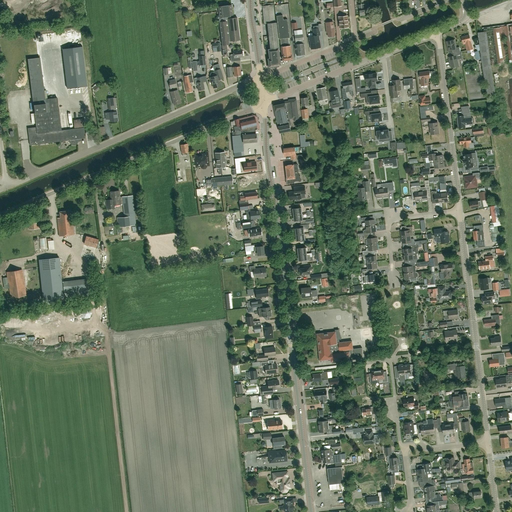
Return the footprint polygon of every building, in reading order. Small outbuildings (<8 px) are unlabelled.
[(273,5),(273,3),(262,4),(262,6),(263,6),(265,24),(269,23),(272,49),(268,49),(270,59),(268,59),(269,67),(280,65),(278,48),(279,48),(276,22),(275,22),(273,5)] [(361,15),(369,14),(368,8),(367,9),(366,4),(362,5),(362,9),(360,9),(361,15)] [(218,7),(220,17),(219,17),(219,25),(220,25),(222,45),(229,44),(228,41),(230,41),(230,44),(236,43),(235,40),(239,40),(237,17),(230,18),(230,16),(233,16),(231,5),(218,7)] [(288,38),(289,38),(287,19),(283,20),(282,15),(276,16),(279,39),(280,39),(288,38)] [(348,26),(349,25),(349,23),(348,22),(347,22),(347,16),(339,17),(340,28),(348,27),(348,26)] [(334,37),(334,36),(333,22),(325,23),(326,31),(327,31),(328,36),(329,36),(329,38),(334,37)] [(480,50),(483,67),(481,67),(481,69),(482,69),(482,70),(483,69),(485,80),(487,97),(496,96),(493,78),(491,65),(508,63),(504,38),(505,38),(509,63),(511,62),(511,24),(484,29),(484,32),(478,32),(480,44),(475,45),(477,51),(474,52),(476,60),(481,59),(479,51),(480,50)] [(316,28),(313,29),(312,29),(314,36),(309,37),(311,48),(320,47),(317,36),(320,35),(318,25),(316,26),(316,28)] [(297,55),(305,54),(303,35),(298,35),(298,34),(297,34),(297,31),(294,31),(296,44),(295,44),(297,55)] [(470,50),(473,49),(469,35),(461,37),(463,44),(465,44),(467,50),(467,51),(468,54),(471,53),(470,50)] [(288,38),(280,39),(283,60),(292,59),(291,46),(289,46),(288,38)] [(454,40),(448,41),(449,46),(448,46),(450,53),(453,52),(454,56),(449,57),(450,61),(451,61),(452,68),(459,66),(456,55),(461,54),(459,47),(456,48),(454,40)] [(67,88),(87,86),(82,46),(77,47),(76,43),(67,44),(67,48),(62,49),(67,88)] [(221,51),(220,43),(212,44),(212,48),(216,48),(217,52),(221,51)] [(234,58),(243,57),(242,50),(233,51),(233,54),(230,55),(231,62),(234,61),(234,58)] [(57,98),(45,99),(40,58),(28,59),(36,127),(28,128),(30,145),(69,140),(70,142),(70,143),(71,144),(73,145),(74,145),(76,144),(77,144),(77,143),(78,142),(78,141),(81,141),(81,139),(85,138),(84,128),(61,131),(57,98)] [(213,66),(214,71),(216,76),(210,77),(213,88),(221,86),(219,79),(223,78),(220,69),(219,64),(213,66)] [(233,67),(231,67),(226,67),(227,77),(233,76),(232,72),(234,72),(234,76),(241,75),(240,66),(233,67)] [(427,78),(430,77),(429,71),(420,73),(421,82),(427,81),(427,78)] [(377,73),(372,74),(372,73),(370,73),(370,74),(366,74),(366,82),(368,82),(369,88),(376,87),(375,81),(378,81),(377,73)] [(192,92),(190,83),(193,82),(192,75),(189,75),(184,76),(184,82),(187,93),(192,92)] [(195,86),(197,85),(198,90),(204,89),(202,77),(197,78),(194,78),(195,86)] [(414,83),(413,78),(404,79),(405,89),(410,88),(410,90),(414,89),(413,83),(414,83)] [(170,89),(177,87),(175,79),(169,81),(169,84),(170,89)] [(393,81),(394,87),(390,88),(391,98),(397,97),(397,90),(401,90),(400,80),(393,81)] [(352,87),(353,86),(352,82),(343,84),(344,88),(345,88),(346,92),(350,91),(351,96),(354,95),(352,87)] [(320,101),(328,99),(325,87),(317,89),(320,101)] [(170,92),(172,97),(174,105),(181,103),(177,90),(170,92)] [(341,103),(338,90),(330,92),(333,105),(341,103)] [(371,92),(361,94),(361,98),(366,97),(369,97),(370,104),(380,103),(380,100),(380,99),(380,97),(379,96),(379,95),(377,95),(372,96),(371,92)] [(420,105),(431,103),(430,97),(425,98),(425,95),(419,96),(420,105)] [(306,108),(310,107),(309,105),(308,99),(308,97),(302,98),(303,106),(306,106),(306,108)] [(285,103),(274,105),(278,123),(280,123),(281,127),(279,127),(280,133),(292,130),(290,120),(300,118),(296,101),(295,100),(292,104),(290,103),(285,104),(285,103)] [(374,110),(365,111),(365,115),(371,114),(372,122),(382,120),(382,118),(383,117),(382,115),(382,114),(381,113),(374,114),(374,110)] [(110,121),(117,121),(116,112),(109,112),(110,121)] [(465,128),(465,124),(473,123),(473,117),(467,117),(467,115),(464,116),(458,116),(459,128),(465,128)] [(74,128),(84,127),(83,118),(73,120),(74,128)] [(242,133),(242,135),(245,132),(248,132),(255,130),(257,129),(256,126),(254,118),(240,121),(241,130),(242,133)] [(431,134),(439,133),(438,122),(429,123),(431,134)] [(389,129),(376,131),(377,132),(376,132),(377,137),(377,139),(385,139),(385,141),(393,140),(392,131),(389,131),(389,129)] [(256,141),(256,134),(255,130),(248,132),(245,132),(242,135),(232,136),(234,153),(244,151),(243,142),(246,142),(256,141)] [(305,134),(300,135),(301,147),(309,146),(309,141),(305,142),(305,134)] [(472,143),(471,143),(471,138),(460,138),(461,144),(464,144),(464,148),(469,147),(469,148),(471,148),(472,148),(473,147),(474,146),(474,145),(473,144),(473,143),(472,143)] [(186,152),(189,152),(187,144),(180,145),(182,153),(182,156),(187,155),(186,152)] [(295,148),(284,149),(285,156),(291,155),(292,160),(305,158),(304,154),(296,156),(295,148)] [(221,167),(225,167),(224,152),(215,153),(216,168),(217,168),(217,170),(218,170),(218,174),(222,174),(221,167)] [(430,154),(422,155),(422,158),(429,158),(430,163),(443,161),(442,155),(437,156),(437,153),(430,154)] [(464,159),(463,159),(464,163),(465,163),(465,167),(471,167),(471,170),(477,169),(477,166),(473,166),(472,158),(476,158),(475,153),(464,155),(464,159)] [(203,169),(205,169),(206,167),(206,166),(209,166),(208,154),(202,154),(202,156),(201,156),(197,156),(196,157),(195,158),(196,163),(197,163),(198,164),(201,164),(201,165),(201,167),(203,169)] [(392,159),(384,160),(384,164),(392,163),(393,167),(398,166),(397,158),(392,159)] [(256,170),(255,162),(248,162),(243,162),(244,172),(249,171),(249,170),(256,170)] [(301,181),(301,180),(301,179),(300,179),(300,176),(299,176),(297,164),(286,166),(288,184),(295,183),(295,181),(299,181),(300,181),(301,181)] [(473,177),(465,178),(466,181),(465,182),(465,184),(466,184),(467,188),(473,187),(473,186),(476,185),(475,179),(480,178),(479,173),(473,174),(473,177)] [(212,186),(233,184),(232,176),(211,178),(212,186)] [(366,191),(370,191),(369,181),(363,182),(364,188),(358,189),(359,201),(367,200),(366,191)] [(420,188),(422,201),(428,200),(427,190),(426,191),(426,189),(429,189),(428,181),(425,181),(426,188),(420,188)] [(420,186),(411,187),(412,195),(415,195),(416,201),(422,201),(420,188),(420,186)] [(290,201),(295,200),(296,201),(300,200),(300,199),(305,199),(304,193),(305,193),(304,187),(294,188),(295,193),(289,193),(290,201)] [(110,192),(111,199),(106,200),(107,209),(115,208),(114,205),(121,204),(123,203),(124,214),(125,217),(117,218),(118,227),(136,225),(135,213),(133,195),(122,197),(121,197),(121,199),(120,199),(120,198),(119,191),(110,192)] [(435,203),(442,202),(441,193),(437,194),(437,191),(431,192),(432,199),(435,199),(435,203)] [(481,201),(487,199),(486,191),(479,192),(481,201)] [(245,193),(245,196),(240,197),(241,200),(246,200),(257,198),(256,192),(245,193)] [(498,205),(490,206),(492,223),(490,223),(492,242),(499,241),(497,225),(501,225),(500,219),(498,205)] [(59,236),(74,235),(72,219),(71,219),(71,215),(69,215),(68,211),(60,212),(60,218),(57,218),(59,236)] [(247,219),(251,219),(259,218),(259,211),(250,212),(246,213),(247,216),(247,219)] [(365,221),(366,227),(375,225),(375,219),(369,220),(368,217),(362,218),(362,221),(365,221)] [(299,225),(300,228),(296,228),(296,235),(304,234),(304,229),(309,229),(308,224),(299,225)] [(364,231),(364,236),(371,235),(370,232),(376,231),(375,225),(366,227),(366,230),(365,230),(364,231)] [(401,231),(401,237),(411,236),(415,236),(415,234),(414,233),(413,232),(413,227),(406,228),(407,230),(401,231)] [(435,237),(437,236),(440,236),(441,243),(449,242),(448,231),(442,232),(441,229),(436,230),(434,230),(435,237)] [(474,231),(474,235),(475,240),(480,239),(481,241),(484,241),(483,230),(480,230),(474,231)] [(371,235),(364,236),(364,239),(367,239),(368,245),(378,244),(377,238),(371,238),(371,235)] [(418,241),(414,242),(414,239),(411,239),(411,236),(401,237),(402,243),(408,243),(408,246),(419,244),(418,241)] [(86,238),(83,244),(95,248),(97,242),(86,238)] [(366,249),(366,251),(363,251),(363,254),(370,254),(369,250),(378,249),(378,244),(368,245),(369,248),(366,249)] [(403,249),(403,255),(415,254),(416,254),(415,250),(415,248),(419,247),(419,244),(408,246),(409,248),(403,249)] [(258,255),(264,254),(263,246),(257,247),(254,247),(254,245),(250,246),(245,246),(245,251),(251,251),(254,251),(257,251),(258,255)] [(307,254),(298,255),(299,261),(307,260),(307,261),(313,261),(313,257),(312,257),(312,256),(315,255),(315,252),(312,253),(307,254)] [(370,254),(363,254),(360,255),(360,257),(364,256),(364,259),(367,259),(367,263),(377,262),(376,256),(370,257),(370,254)] [(415,254),(403,255),(404,261),(410,260),(410,263),(415,263),(417,263),(417,259),(414,260),(413,257),(414,257),(415,256),(415,254)] [(489,260),(494,260),(493,256),(486,256),(487,261),(479,262),(480,269),(490,268),(489,260)] [(63,297),(59,257),(39,259),(43,300),(63,297)] [(362,270),(362,273),(369,272),(368,269),(378,268),(377,262),(367,263),(368,269),(362,270)] [(403,267),(404,273),(416,272),(415,266),(415,263),(410,263),(409,264),(409,267),(403,267)] [(442,272),(444,272),(444,278),(450,277),(450,271),(453,271),(452,268),(453,268),(454,268),(453,265),(452,265),(452,264),(441,265),(442,272)] [(254,277),(266,276),(265,268),(255,269),(255,266),(249,267),(250,272),(254,272),(254,277)] [(309,269),(311,269),(311,266),(304,266),(305,268),(300,269),(301,275),(301,276),(302,277),(303,277),(304,277),(305,276),(305,275),(305,274),(309,273),(309,269)] [(26,295),(22,270),(7,272),(11,297),(26,295)] [(369,275),(369,272),(362,273),(362,276),(366,275),(366,282),(376,281),(375,274),(369,275)] [(417,278),(417,277),(418,276),(418,273),(417,272),(416,272),(404,273),(404,279),(411,279),(411,281),(417,280),(417,278)] [(68,278),(68,281),(69,291),(87,289),(86,278),(79,279),(78,277),(68,278)] [(493,278),(491,278),(486,278),(480,278),(481,287),(484,287),(484,289),(489,288),(488,282),(494,282),(493,278)] [(436,298),(436,295),(438,295),(438,293),(439,293),(439,299),(451,298),(451,292),(445,292),(445,287),(438,288),(439,291),(438,291),(437,289),(428,289),(429,293),(431,292),(432,298),(435,298),(436,298)] [(316,290),(311,291),(311,288),(302,289),(301,289),(301,293),(302,293),(303,298),(309,297),(312,296),(317,296),(316,290)] [(261,296),(268,295),(267,289),(260,290),(260,289),(255,290),(256,298),(261,297),(261,296)] [(492,298),(495,298),(494,292),(488,293),(488,296),(482,297),(483,303),(493,302),(492,298)] [(82,310),(86,319),(94,315),(91,307),(82,310)] [(266,317),(266,316),(271,316),(270,307),(262,308),(258,309),(259,315),(259,317),(263,316),(263,317),(264,317),(266,317)] [(444,311),(445,316),(445,318),(449,318),(449,319),(458,318),(457,310),(448,311),(444,311)] [(484,320),(485,326),(500,324),(499,314),(492,315),(492,319),(484,320)] [(247,326),(253,326),(254,333),(262,332),(261,324),(253,325),(252,316),(246,317),(247,326)] [(265,338),(273,337),(272,331),(272,326),(264,327),(265,338)] [(454,338),(457,338),(456,330),(453,330),(453,331),(449,331),(445,331),(447,343),(454,342),(454,338)] [(354,359),(354,357),(353,353),(356,353),(356,358),(364,357),(362,340),(354,341),(355,346),(352,346),(352,341),(337,343),(335,332),(317,334),(320,360),(331,359),(331,362),(350,360),(354,359)] [(492,345),(502,344),(501,336),(497,337),(497,338),(491,338),(492,345)] [(264,348),(265,355),(256,356),(257,361),(261,360),(261,361),(268,360),(268,359),(267,356),(275,355),(274,347),(264,348)] [(504,365),(504,362),(505,362),(504,354),(498,354),(498,357),(494,358),(494,359),(489,360),(490,367),(499,366),(499,365),(504,365)] [(268,360),(261,361),(261,366),(265,365),(266,374),(277,372),(276,364),(268,365),(268,362),(268,360)] [(405,365),(404,365),(405,374),(409,374),(409,377),(414,376),(414,370),(411,371),(410,364),(409,364),(409,363),(405,364),(405,365)] [(405,374),(404,365),(403,365),(403,364),(399,365),(399,366),(398,366),(399,372),(396,373),(397,378),(402,377),(402,375),(405,374)] [(457,378),(466,377),(464,366),(457,366),(457,364),(447,365),(448,368),(450,370),(454,369),(454,373),(457,372),(457,378)] [(257,378),(257,370),(249,371),(250,379),(257,378)] [(389,377),(387,377),(387,376),(384,376),(383,370),(378,371),(379,380),(382,379),(383,382),(388,382),(388,381),(390,381),(389,377)] [(434,378),(434,376),(433,370),(424,371),(425,379),(434,378)] [(379,380),(378,371),(372,371),(372,378),(369,378),(370,384),(379,383),(379,380)] [(328,372),(321,373),(313,374),(314,381),(322,380),(322,379),(326,379),(326,380),(329,379),(328,372)] [(506,383),(511,383),(511,379),(506,380),(506,378),(502,378),(502,379),(496,380),(497,387),(507,386),(506,383)] [(260,387),(260,395),(272,394),(272,389),(279,388),(278,380),(268,381),(268,386),(260,387)] [(327,401),(326,397),(327,397),(326,391),(315,392),(315,398),(320,398),(320,401),(327,401)] [(453,395),(454,401),(468,399),(467,393),(461,394),(461,391),(455,392),(455,394),(453,395)] [(259,402),(262,402),(262,404),(266,403),(265,396),(261,396),(258,396),(259,402)] [(376,396),(377,400),(372,400),(373,407),(371,408),(362,408),(363,416),(367,415),(367,417),(372,416),(371,414),(375,414),(375,413),(379,413),(377,400),(378,400),(378,396),(376,396)] [(404,400),(404,403),(404,407),(415,406),(415,409),(419,409),(418,402),(414,402),(414,397),(411,398),(411,399),(404,400)] [(496,406),(505,405),(504,398),(495,399),(496,406)] [(271,409),(275,409),(280,408),(281,408),(281,403),(280,403),(279,399),(269,400),(270,407),(271,407),(271,409)] [(468,399),(454,401),(454,407),(456,407),(457,409),(463,409),(463,406),(469,405),(468,399)] [(498,421),(509,420),(508,411),(505,412),(505,413),(497,414),(498,421)] [(463,432),(470,431),(469,421),(465,421),(465,418),(459,418),(460,422),(462,422),(463,432)] [(438,428),(438,425),(437,419),(433,420),(433,421),(430,421),(431,424),(427,424),(428,433),(435,433),(434,428),(438,428)] [(268,430),(282,428),(281,420),(274,421),(274,420),(267,421),(268,430)] [(410,433),(414,432),(413,422),(408,423),(404,423),(405,433),(410,433)] [(428,433),(427,424),(424,425),(423,422),(417,423),(418,430),(421,430),(422,434),(428,433)] [(366,436),(364,436),(364,444),(374,443),(374,435),(373,435),(372,430),(366,431),(366,436)] [(284,443),(285,443),(284,436),(272,437),(273,444),(277,444),(278,448),(282,448),(282,446),(285,445),(284,443)] [(511,440),(509,441),(508,437),(501,438),(502,447),(509,447),(509,446),(511,445),(511,440)] [(269,451),(270,462),(287,460),(286,451),(275,452),(275,451),(269,451)] [(336,463),(342,462),(341,454),(334,454),(334,455),(323,456),(323,462),(327,462),(327,463),(334,462),(336,463)] [(391,455),(387,456),(387,461),(389,461),(389,465),(391,465),(398,464),(398,463),(399,462),(398,458),(397,458),(397,457),(391,458),(391,455)] [(458,462),(455,462),(455,463),(454,463),(454,457),(446,458),(448,469),(455,469),(455,468),(459,468),(458,462)] [(473,467),(473,463),(472,462),(470,463),(469,458),(464,459),(465,463),(462,464),(463,468),(465,468),(465,471),(466,474),(473,473),(473,471),(473,468),(473,467)] [(342,467),(342,462),(336,463),(335,464),(335,467),(327,468),(329,484),(330,490),(337,490),(336,483),(344,482),(342,467)] [(421,464),(422,468),(417,469),(418,475),(428,474),(427,471),(432,471),(431,463),(428,463),(421,464)] [(398,464),(391,465),(389,466),(389,470),(392,470),(392,475),(389,475),(390,483),(395,482),(394,475),(395,475),(395,472),(398,472),(398,468),(398,464)] [(280,489),(281,490),(283,492),(286,492),(288,490),(288,488),(290,488),(290,486),(289,486),(289,484),(290,484),(290,483),(288,482),(288,480),(286,478),(286,476),(283,477),(283,472),(273,473),(273,481),(280,480),(281,486),(282,486),(280,488),(280,489)] [(428,474),(418,475),(418,481),(424,480),(425,484),(435,482),(436,482),(435,479),(431,480),(430,474),(428,474)] [(435,482),(425,484),(425,486),(424,486),(425,492),(435,491),(434,485),(435,485),(435,482)] [(451,489),(458,488),(458,491),(464,491),(463,482),(451,484),(451,489)] [(435,491),(425,492),(426,498),(431,498),(431,501),(443,499),(443,496),(440,496),(440,494),(435,495),(435,491)] [(368,505),(380,504),(379,496),(367,497),(368,505)] [(279,511),(284,510),(285,511),(292,511),(292,509),(294,507),(292,505),(293,504),(293,502),(293,498),(284,499),(284,503),(285,503),(283,506),(279,507),(279,511)] [(439,510),(439,504),(438,501),(432,501),(432,504),(427,505),(427,511),(437,510),(439,510)] [(441,510),(445,510),(445,506),(449,506),(449,502),(446,502),(446,504),(441,504),(441,510)]
